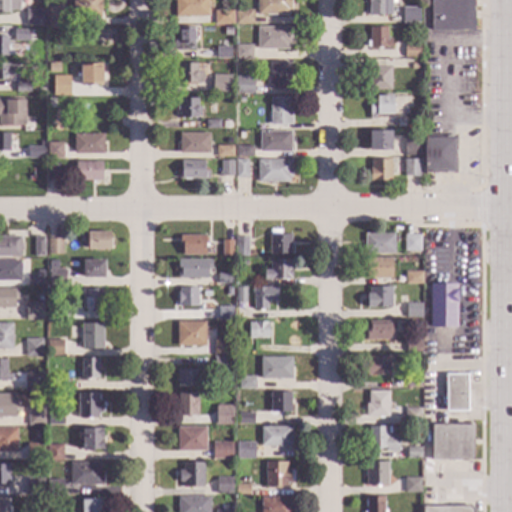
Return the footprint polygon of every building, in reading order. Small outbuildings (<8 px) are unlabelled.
[(18,0),(18,11),(7,11),(7,13),(0,13),(0,0),(18,0)] [(99,0),(99,1),(100,1),(100,11),(99,11),(99,17),(95,17),(93,18),(88,18),(87,17),(71,17),(71,2),(76,2),(76,0),(99,0)] [(207,0),(207,17),(174,17),(174,0),(207,0)] [(290,0),(290,10),(287,10),(287,15),(255,15),(255,0),(290,0)] [(390,0),(390,16),(367,16),(367,0),(390,0)] [(473,0),(474,31),(468,31),(468,30),(430,30),(430,0),(473,0)] [(63,29),(46,29),(46,6),(63,6),(63,29)] [(418,23),(401,23),(401,8),(418,8),(418,23)] [(41,25),(25,25),(25,9),(29,9),(41,9),(41,25)] [(232,25),(213,25),(213,10),(232,10),(232,25)] [(252,24),(234,24),(234,10),(252,10),(252,24)] [(193,50),(176,50),(177,27),(193,27),(193,50)] [(231,36),(223,36),(223,28),(231,28),(231,36)] [(290,46),(287,46),(287,50),(256,50),(256,28),(290,28),(290,46)] [(386,39),(390,39),(390,47),(368,48),(368,28),(386,28),(386,39)] [(28,41),(13,41),(13,30),(28,30),(28,41)] [(0,57),(9,57),(9,37),(0,36),(0,57)] [(251,59),(235,59),(235,45),(251,45),(251,59)] [(419,58),(403,58),(403,46),(419,46),(419,58)] [(214,59),(229,59),(229,47),(215,47),(214,59)] [(289,77),(290,77),(290,90),(267,90),(267,62),(289,62),(289,77)] [(8,65),(17,65),(17,75),(7,75),(7,80),(0,80),(0,64),(8,64),(8,65)] [(196,72),(201,72),(201,81),(196,81),(196,83),(177,83),(177,64),(196,64),(196,72)] [(100,86),(80,86),(80,65),(100,65),(100,86)] [(389,91),(367,91),(367,66),(389,66),(389,91)] [(230,94),(212,93),(212,75),(230,75),(230,94)] [(68,76),(51,76),(51,97),(68,96),(68,76)] [(253,94),(234,94),(234,77),(253,77),(253,94)] [(29,93),(15,93),(15,83),(29,83),(29,93)] [(392,115),(374,115),(374,119),(369,119),(369,101),(375,101),(375,97),(392,97),(392,115)] [(55,108),(47,108),(47,98),(55,98),(55,108)] [(197,118),(178,118),(178,98),(197,98),(197,118)] [(289,113),(290,113),(290,125),(269,125),(269,98),(289,98),(289,113)] [(24,125),(0,125),(0,100),(24,100),(24,125)] [(404,127),(396,127),(396,119),(403,119),(404,127)] [(219,122),(225,122),(225,129),(204,129),(204,121),(219,121),(219,122)] [(390,151),(369,151),(368,131),(390,131),(390,151)] [(289,152),(258,152),(258,132),(289,132),(289,152)] [(9,151),(0,151),(0,134),(9,134),(9,151)] [(102,154),(73,154),(73,134),(102,134),(102,154)] [(208,153),(178,153),(178,134),(208,134),(208,153)] [(456,174),(424,174),(424,136),(456,136),(456,174)] [(419,139),(419,156),(404,156),(403,139),(419,139)] [(62,158),(46,158),(46,143),(62,143),(62,158)] [(232,157),(215,157),(215,146),(232,146),(232,157)] [(252,157),(235,157),(235,146),(252,146),(252,157)] [(27,160),(43,159),(43,148),(27,148),(27,160)] [(30,160),(15,160),(15,151),(30,151),(30,160)] [(390,180),(369,181),(369,168),(370,168),(370,159),(390,159),(390,180)] [(246,178),(235,178),(235,160),(246,160),(246,178)] [(290,178),(288,178),(288,183),(256,183),(256,161),(256,160),(290,160),(290,178)] [(420,177),(403,177),(403,160),(420,160),(420,177)] [(231,176),(220,176),(220,161),(231,161),(231,176)] [(101,182),(74,182),(75,162),(101,162),(101,182)] [(203,171),(207,171),(207,179),(179,179),(179,162),(203,162),(203,171)] [(58,180),(47,180),(47,165),(58,165),(58,180)] [(280,235),(290,235),(290,255),(269,255),(269,229),(280,229),(280,235)] [(109,250),(86,250),(86,232),(109,232),(109,250)] [(394,254),(364,254),(364,234),(394,234),(394,254)] [(419,251),(403,251),(403,235),(419,235),(419,251)] [(204,237),(207,237),(207,240),(204,240),(204,255),(182,255),(182,246),(179,246),(179,236),(204,236),(204,237)] [(20,257),(0,257),(0,237),(20,237),(20,257)] [(43,257),(33,257),(33,237),(34,237),(43,237),(43,257)] [(247,257),(235,257),(235,237),(247,237),(247,257)] [(62,254),(47,254),(47,239),(49,239),(62,239),(62,254)] [(232,256),(220,256),(220,241),(224,241),(232,241),(232,256)] [(390,258),(390,279),(365,279),(365,258),(390,258)] [(0,260),(19,261),(19,281),(0,281),(0,260)] [(210,271),(206,271),(206,279),(176,279),(176,260),(210,260),(210,271)] [(246,262),(245,268),(237,266),(238,260),(246,262)] [(290,280),(263,280),(263,270),(269,270),(269,260),(290,260),(290,280)] [(103,278),(81,278),(81,261),(103,261),(103,278)] [(64,285),(48,285),(48,269),(64,270),(64,285)] [(44,286),(26,285),(26,276),(36,276),(36,270),(44,270),(44,286)] [(231,284),(216,284),(216,273),(231,273),(231,284)] [(420,284),(405,284),(405,273),(420,273),(420,284)] [(456,290),(456,302),(455,302),(455,328),(429,327),(429,284),(456,285),(456,290)] [(390,307),(366,307),(366,294),(368,293),(368,287),(390,287),(390,307)] [(196,306),(177,306),(177,288),(196,288),(196,306)] [(245,303),(235,303),(235,288),(245,288),(245,303)] [(276,302),(266,302),(266,310),(252,310),(252,295),(250,295),(250,288),(276,288),(276,302)] [(17,300),(13,300),(13,309),(0,308),(0,289),(17,290),(17,300)] [(100,308),(80,308),(80,301),(82,301),(82,290),(100,290),(100,308)] [(415,304),(420,303),(420,319),(406,319),(405,319),(405,304),(406,304),(406,302),(415,302),(415,304)] [(63,319),(49,319),(49,303),(63,303),(63,319)] [(44,321),(25,321),(25,304),(44,304),(44,321)] [(231,319),(218,320),(218,310),(231,310),(231,319)] [(267,338),(247,338),(247,325),(252,325),(252,321),(268,321),(267,338)] [(391,339),(365,339),(365,326),(368,326),(368,321),(391,321),(391,339)] [(204,346),(176,346),(176,322),(204,322),(204,346)] [(11,349),(0,349),(0,324),(11,324),(11,349)] [(102,349),(80,349),(80,324),(102,324),(102,349)] [(42,356),(24,356),(24,340),(42,340),(42,356)] [(231,355),(212,355),(212,340),(231,340),(231,355)] [(421,353),(405,353),(405,340),(420,340),(421,353)] [(62,355),(46,355),(46,341),(62,341),(62,355)] [(231,374),(213,374),(213,357),(231,357),(231,374)] [(389,376),(366,376),(366,360),(368,360),(368,357),(389,357),(389,376)] [(290,379),(260,379),(260,358),(290,358),(290,379)] [(97,378),(87,378),(87,382),(83,382),(83,378),(80,378),(80,359),(97,359),(97,378)] [(5,374),(11,374),(11,381),(0,381),(0,360),(5,360),(5,374)] [(195,378),(198,378),(198,387),(176,387),(176,370),(195,370),(195,378)] [(41,391),(24,391),(24,372),(41,372),(41,391)] [(467,412),(446,412),(445,374),(467,374),(467,412)] [(255,389),(238,389),(238,377),(255,377),(255,389)] [(61,390),(48,390),(48,379),(61,379),(61,390)] [(419,388),(406,388),(406,379),(419,379),(419,388)] [(387,417),(365,417),(365,405),(368,405),(367,391),(387,391),(387,417)] [(196,403),(198,403),(198,414),(196,414),(196,416),(177,416),(177,393),(196,394),(196,403)] [(289,412),(269,412),(269,393),(289,393),(289,412)] [(15,418),(0,417),(0,394),(15,394),(15,418)] [(97,401),(101,401),(101,414),(97,414),(97,418),(77,418),(77,394),(97,394),(97,401)] [(43,425),(27,425),(27,408),(43,408),(43,425)] [(420,424),(401,424),(400,409),(420,409),(420,424)] [(63,425),(47,425),(47,411),(63,411),(63,425)] [(253,424),(237,424),(237,414),(253,414),(253,424)] [(232,425),(217,425),(217,415),(232,415),(232,425)] [(472,460),(431,460),(430,425),(472,425),(472,460)] [(0,427),(16,428),(16,452),(0,452),(0,427)] [(205,451),(176,451),(176,427),(205,427),(205,451)] [(387,436),(397,436),(397,452),(385,452),(385,448),(366,448),(366,435),(368,435),(368,427),(387,427),(387,436)] [(290,446),(260,446),(260,428),(290,428),(290,446)] [(101,450),(82,450),(82,429),(101,429),(101,450)] [(231,460),(211,460),(211,443),(231,443),(231,460)] [(254,459),(236,459),(236,443),(254,443),(254,459)] [(43,461),(26,461),(26,444),(43,444),(43,461)] [(62,461),(46,461),(46,446),(62,446),(62,461)] [(420,458),(406,458),(406,448),(420,448),(420,458)] [(99,469),(101,469),(101,486),(69,486),(69,462),(99,462),(99,469)] [(286,469),(290,469),(290,483),(286,483),(286,486),(279,486),(279,489),(274,489),(274,487),(264,487),(264,462),(286,462),(286,469)] [(387,485),(365,485),(365,463),(386,462),(387,485)] [(202,487),(182,487),(182,482),(178,482),(178,470),(182,470),(182,463),(202,463),(202,487)] [(7,476),(9,476),(9,486),(0,486),(0,465),(7,465),(7,476)] [(231,494),(216,494),(216,478),(231,478),(231,494)] [(420,493),(403,493),(403,478),(420,478),(420,493)] [(43,495),(25,495),(25,479),(43,479),(43,495)] [(62,497),(47,497),(47,480),(62,480),(62,497)] [(249,495),(235,495),(235,485),(249,484),(249,495)] [(209,511),(176,511),(176,497),(209,497),(209,511)] [(289,506),(291,506),(291,511),(260,511),(260,497),(289,497),(289,506)] [(383,511),(365,511),(365,497),(383,497),(383,511)] [(7,511),(8,500),(0,499),(0,511),(7,511)] [(102,511),(81,511),(81,499),(103,499),(102,511)]
